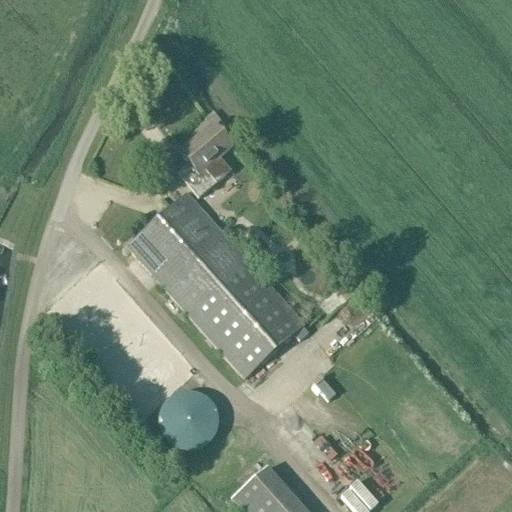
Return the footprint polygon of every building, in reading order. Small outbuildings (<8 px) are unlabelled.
[(198,202),(229,174),(218,161),(231,150),(211,127),(179,156),(187,165),(175,176),(198,202)] [(81,202),(98,214),(105,204),(88,192),(81,202)] [(304,330),(186,196),(126,249),(186,315),(244,383),(304,330)] [(92,332),(93,332),(102,289),(76,284),(72,302),(77,303),(72,327),(83,330),(80,342),(89,344),(92,332)] [(346,300),(322,325),(333,335),(356,310),(346,300)] [(346,325),(331,333),(338,344),(352,335),(346,325)] [(211,452),(208,413),(168,416),(171,455),(211,452)] [(342,511),(358,511),(365,506),(330,465),(314,479),(342,511)] [(302,511),(265,470),(228,503),(235,511),(302,511)]
